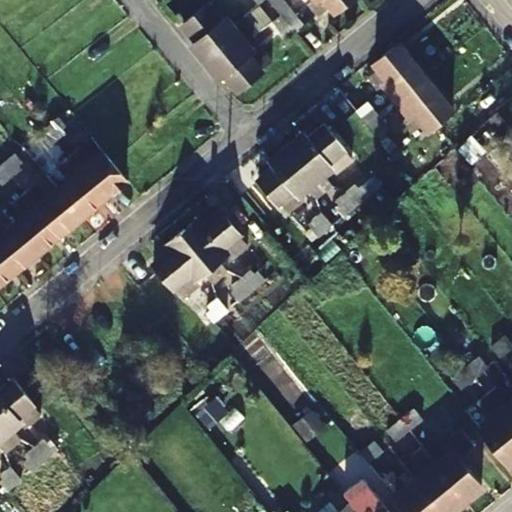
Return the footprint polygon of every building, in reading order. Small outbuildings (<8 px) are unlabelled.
[(219,42),(234,30),(227,21),(232,16),(219,0),(218,0),(209,9),(206,8),(184,26),(198,44),(211,33),(219,42)] [(263,0),(272,11),(280,4),(276,0),(263,0)] [(314,0),(315,0),(309,5),(319,18),(330,9),(335,14),(352,0),(314,0)] [(300,27),(280,4),(272,11),(278,17),(282,22),(291,34),(300,27)] [(269,26),(272,29),(282,22),(278,17),(269,26)] [(259,35),(247,21),(236,29),(234,30),(219,42),(211,33),(198,44),(192,48),(219,82),(224,78),(238,67),(231,57),(246,45),(249,42),(259,35)] [(282,22),(272,29),(282,42),(291,34),(282,22)] [(259,49),(253,54),(246,45),(231,57),(238,67),(224,78),(236,93),(260,74),(260,72),(271,63),(259,49)] [(426,78),(401,46),(375,69),(378,73),(369,80),(379,92),(384,88),(396,103),(426,78)] [(426,78),(396,103),(409,118),(403,123),(413,136),(423,127),(427,132),(452,111),(426,78)] [(339,89),(356,110),(368,125),(378,117),(366,102),(349,81),(339,89)] [(378,117),(368,125),(378,138),(389,130),(378,117)] [(58,134),(63,130),(55,121),(43,132),(54,145),(62,138),(58,134)] [(319,154),(309,162),(320,176),(329,169),(334,176),(351,161),(341,150),(343,149),(324,126),(307,140),(319,154)] [(39,149),(43,154),(54,145),(43,132),(28,144),(35,153),(39,149)] [(329,188),(320,176),(309,162),(319,154),(307,140),(303,135),(271,162),(274,166),(286,180),(295,173),(307,187),(309,190),(317,199),(329,188)] [(81,173),(104,201),(126,182),(113,166),(103,154),(88,165),(78,152),(66,161),(78,175),(81,173)] [(15,170),(19,166),(11,157),(0,166),(0,168),(10,181),(19,174),(15,170)] [(59,190),(82,218),(104,201),(81,173),(78,175),(66,161),(55,171),(67,183),(59,190)] [(302,202),(297,196),(307,187),(295,173),(286,180),(274,166),(257,181),(286,215),(302,202)] [(0,189),(10,181),(0,168),(0,189)] [(38,210),(60,236),(82,218),(59,190),(54,193),(44,201),(33,188),(23,197),(35,212),(38,210)] [(363,189),(358,193),(355,188),(346,196),(352,203),(365,192),(363,189)] [(344,220),(370,198),(365,192),(352,203),(346,196),(336,204),(339,208),(336,211),(344,220)] [(14,227),(37,255),(60,236),(38,210),(35,212),(23,197),(12,206),(23,219),(14,227)] [(204,247),(216,262),(225,255),(229,260),(246,246),(218,212),(202,225),(213,240),(204,247)] [(329,223),(323,215),(312,223),(315,227),(312,230),(315,234),(329,223)] [(202,225),(199,221),(166,248),(170,252),(181,265),(189,259),(202,274),(203,276),(211,285),(226,272),(219,265),(216,262),(204,247),(213,240),(202,225)] [(329,223),(315,234),(319,240),(333,228),(329,223)] [(0,254),(16,273),(37,255),(14,227),(11,230),(0,238),(0,254)] [(198,286),(194,281),(202,274),(189,259),(181,265),(170,252),(153,266),(172,289),(174,288),(183,299),(198,286)] [(0,285),(16,273),(0,254),(0,285)] [(253,277),(250,273),(239,281),(246,289),(260,278),(257,274),(253,277)] [(246,289),(250,295),(264,283),(260,278),(246,289)] [(239,304),(250,295),(246,289),(239,281),(231,288),(235,292),(231,295),(239,304)] [(225,308),(217,299),(207,308),(211,312),(206,316),(210,320),(225,308)] [(225,308),(210,320),(214,325),(229,312),(225,308)] [(501,360),(511,350),(511,347),(505,339),(492,350),(501,360)] [(475,381),(487,371),(479,360),(466,370),(475,381)] [(452,382),(461,393),(475,381),(466,370),(452,382)] [(29,406),(32,404),(13,381),(0,391),(0,398),(8,408),(0,414),(0,417),(12,431),(20,425),(23,428),(37,415),(29,406)] [(488,397),(511,426),(511,405),(511,406),(498,389),(488,397)] [(478,405),(491,422),(481,430),(510,466),(511,464),(511,426),(488,397),(478,405)] [(0,398),(0,445),(1,446),(6,452),(19,441),(13,433),(12,431),(0,417),(0,414),(8,408),(0,398)] [(214,402),(197,412),(206,428),(223,418),(214,402)] [(410,433),(422,423),(413,412),(401,422),(410,433)] [(310,413),(294,427),(306,440),(322,427),(310,413)] [(387,434),(396,444),(410,433),(401,422),(387,434)] [(437,466),(465,502),(481,490),(464,468),(479,456),(461,435),(442,450),(447,457),(437,466)] [(49,442),(47,444),(43,441),(33,449),(42,459),(55,448),(49,442)] [(360,455),(368,465),(383,454),(374,443),(360,455)] [(32,472),(57,451),(55,448),(42,459),(33,449),(24,457),(27,461),(25,463),(32,472)] [(413,457),(426,473),(416,481),(441,511),(453,511),(465,502),(437,466),(423,449),(413,457)] [(359,477),(369,470),(356,454),(346,462),(359,477)] [(0,482),(0,483),(4,489),(18,477),(10,468),(2,475),(3,475),(3,477),(2,477),(1,478),(3,479),(0,482)] [(404,491),(391,474),(382,481),(399,502),(407,511),(441,511),(416,481),(404,491)] [(7,492),(21,481),(18,477),(4,489),(7,492)] [(356,511),(407,511),(399,502),(387,511),(363,482),(345,497),(352,506),(356,511)]
